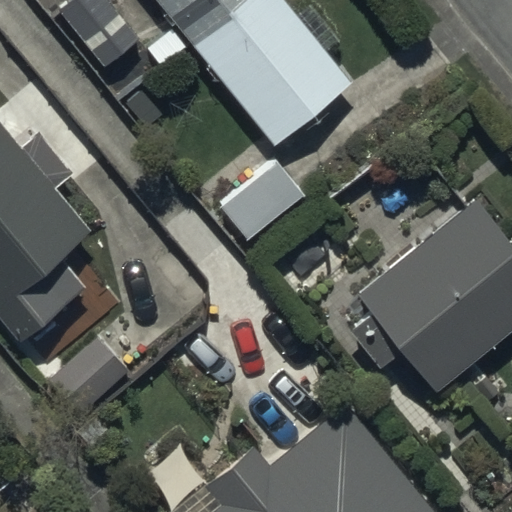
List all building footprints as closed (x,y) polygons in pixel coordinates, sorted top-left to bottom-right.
[(114,0),(57,0),(103,55),(137,27),(114,0)] [(163,0),(269,127),(345,64),(320,34),(332,24),(311,0),(163,0)] [(0,305),(16,325),(81,274),(54,240),(83,217),(48,173),(66,159),(32,116),(12,131),(0,115),(0,305)] [(511,311),(511,233),(468,181),(351,278),(367,297),(342,317),(377,360),(403,339),(434,376),(511,311)] [(122,361),(84,319),(38,360),(76,402),(122,361)] [(439,511),(338,389),(262,451),(248,433),(201,471),(217,491),(191,511),(439,511)]
